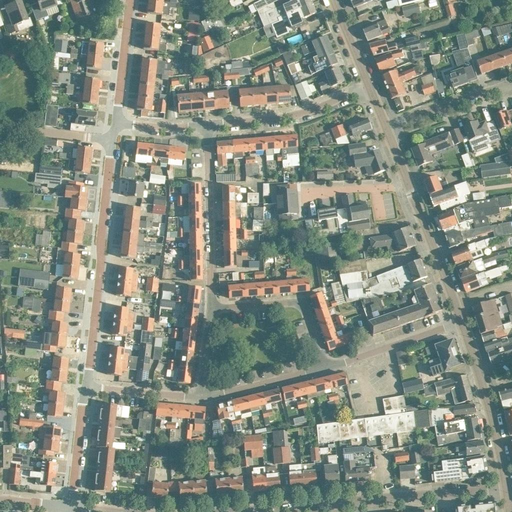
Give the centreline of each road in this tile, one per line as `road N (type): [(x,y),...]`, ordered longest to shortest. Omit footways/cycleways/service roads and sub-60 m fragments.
road 1 (residential): [(87,386),(117,123)]
road 2 (residential): [(247,511),(506,488)]
road 3 (residential): [(210,309),(206,125)]
road 4 (tertiary): [(506,488),(462,323)]
road 5 (residential): [(206,125),(294,115),(369,87)]
road 6 (residential): [(324,368),(298,304),(210,309)]
road 7 (tertiary): [(462,323),(409,186)]
road 8 (residential): [(462,323),(324,368)]
road 9 (residential): [(384,126),(511,84)]
road 10 (residential): [(324,368),(201,397)]
road 11 (residential): [(117,123),(129,0)]
road 12 (residential): [(70,508),(87,386)]
